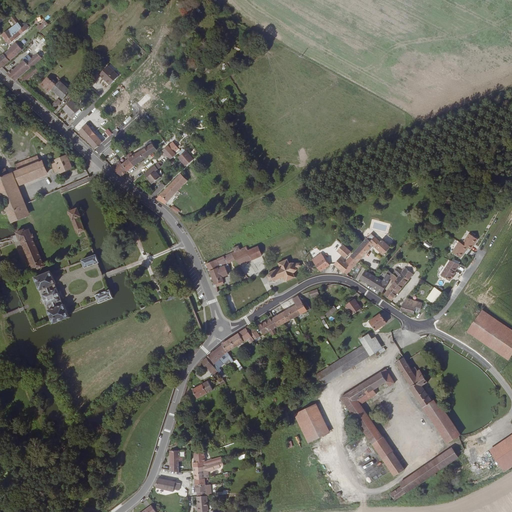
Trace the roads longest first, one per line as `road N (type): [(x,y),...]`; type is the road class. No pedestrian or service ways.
road 1 (tertiary): [(0,73),(166,216),(199,268),(220,329)]
road 2 (residential): [(220,329),(326,278),(358,287),(420,328)]
road 3 (tertiary): [(155,469),(187,368),(220,329)]
